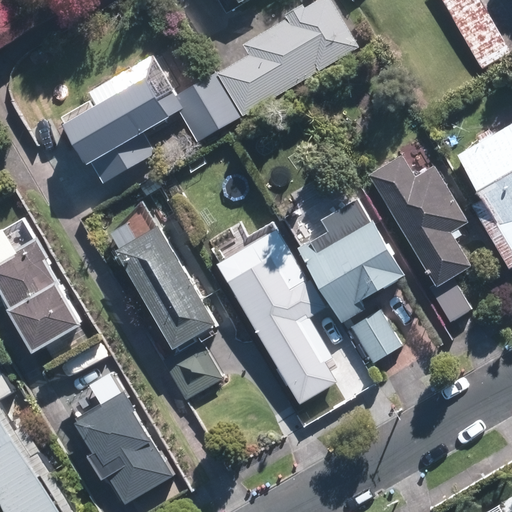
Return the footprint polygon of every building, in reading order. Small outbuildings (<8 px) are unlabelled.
[(221,0),(229,12),(249,0),(221,0)] [(362,46),(333,0),(319,0),(308,7),(307,4),(289,14),(291,17),(248,45),(253,54),(221,73),(247,116),(362,46)] [(511,50),(484,0),(444,0),(482,68),(511,50)] [(153,70),(70,117),(94,157),(95,157),(106,175),(158,146),(147,126),(176,110),(153,70)] [(245,117),(220,71),(172,99),(198,144),(245,117)] [(511,126),(463,154),(489,198),(478,205),(511,264),(511,126)] [(421,177),(408,155),(373,176),(438,283),(431,288),(452,323),(474,310),(455,278),(475,266),(455,233),(472,222),(439,166),(421,177)] [(411,275),(377,219),(339,242),(331,229),(301,247),(346,322),(370,308),(366,301),(411,275)] [(214,323),(156,226),(114,251),(172,349),(214,323)] [(0,257),(0,294),(32,350),(81,322),(42,256),(45,255),(33,234),(10,248),(12,251),(0,257)] [(225,279),(297,403),(336,381),(300,318),(325,303),(306,271),(291,280),(274,251),(266,237),(217,265),(225,279)] [(383,308),(354,325),(375,363),(405,346),(383,308)] [(226,378),(204,340),(167,361),(189,399),(226,378)] [(0,364),(0,505),(3,511),(58,511),(38,476),(52,468),(29,427),(14,435),(0,409),(0,399),(15,391),(0,364)] [(75,421),(125,504),(172,477),(132,411),(136,409),(124,389),(101,403),(102,405),(75,421)]
